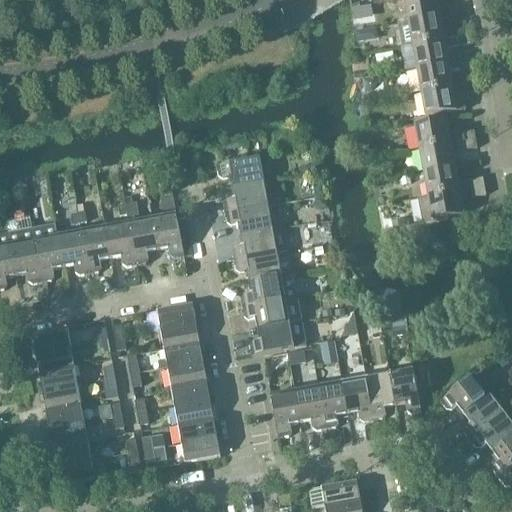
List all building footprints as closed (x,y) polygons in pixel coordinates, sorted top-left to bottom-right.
[(435,0),(409,0),(405,1),(409,24),(439,19),(435,0)] [(468,29),(467,26),(465,25),(448,28),(446,31),(442,32),(439,19),(409,24),(397,27),(397,28),(393,29),(397,50),(401,49),(401,50),(413,48),(444,42),(456,40),(469,38),(468,29)] [(469,38),(456,40),(458,49),(471,46),(469,38)] [(456,40),(444,42),(413,48),(418,72),(448,66),(445,51),(458,49),(456,40)] [(418,72),(422,95),(453,90),(448,66),(418,72)] [(464,79),(465,87),(478,85),(476,77),(464,79)] [(465,87),(467,96),(479,94),(478,85),(465,87)] [(426,119),(457,114),(466,112),(463,100),(467,99),(467,96),(465,87),(453,90),(422,95),(426,119)] [(416,128),(420,152),(451,147),(447,123),(416,128)] [(462,136),(463,144),(476,142),(474,133),(462,136)] [(476,142),(463,144),(465,153),(477,150),(476,142)] [(420,152),(424,176),(455,170),(451,147),(420,152)] [(230,181),(232,191),(264,185),(260,161),(228,167),(217,169),(219,179),(223,182),(230,181)] [(424,176),(429,199),(459,194),(455,170),(424,176)] [(470,183),(472,191),(485,189),(483,181),(470,183)] [(224,207),(225,217),(269,209),(264,185),(232,191),(234,201),(227,203),(224,207)] [(485,189),(472,191),(474,200),(486,198),(485,189)] [(429,199),(419,201),(423,225),(464,218),(459,194),(429,199)] [(165,219),(153,221),(158,253),(169,252),(170,259),(174,262),(184,260),(182,249),(181,242),(178,224),(173,199),(161,201),(165,219)] [(127,218),(129,226),(137,269),(146,267),(149,263),(148,255),(158,253),(153,221),(141,224),(137,205),(125,207),(127,218)] [(125,207),(119,209),(121,219),(127,218),(125,207)] [(239,228),(241,238),(273,233),(269,209),(225,217),(227,226),(232,229),(239,228)] [(80,226),(87,225),(85,215),(78,216),(80,226)] [(78,216),(72,217),(73,228),(80,226),(78,216)] [(178,224),(181,242),(189,241),(186,223),(178,224)] [(105,230),(111,262),(121,260),(123,268),(127,271),(137,269),(129,226),(105,230)] [(56,227),(32,231),(42,286),(52,284),(55,280),(53,272),(64,271),(58,239),(56,227)] [(105,230),(82,234),(89,278),(99,276),(102,271),(101,264),(111,262),(105,230)] [(232,255),(234,264),(277,256),(289,254),(285,230),(273,233),(241,238),(243,249),(235,250),(232,255)] [(32,231),(8,235),(16,279),(27,277),(28,285),(33,288),(42,286),(32,231)] [(82,234),(58,239),(64,271),(74,269),(75,276),(80,279),(89,278),(82,234)] [(16,279),(8,235),(0,236),(0,293),(4,293),(8,289),(6,281),(16,279)] [(182,249),(184,260),(193,258),(189,241),(181,242),(182,249)] [(282,280),(277,256),(234,264),(236,274),(240,277),(248,275),(250,286),(282,280)] [(241,302),(243,311),(298,301),(293,278),(282,280),(250,286),(252,296),(244,297),(241,302)] [(256,323),(258,333),(302,325),(298,301),(243,311),(244,321),(249,324),(256,323)] [(157,314),(161,333),(197,327),(193,307),(157,314)] [(405,337),(403,317),(391,318),(393,339),(405,337)] [(302,325),(258,333),(260,343),(253,345),(250,349),(251,359),(307,349),(302,325)] [(113,329),(116,342),(124,340),(122,327),(113,329)] [(161,333),(164,352),(200,346),(197,327),(161,333)] [(32,337),(36,356),(71,350),(68,330),(32,337)] [(97,332),(100,345),(109,343),(106,330),(97,332)] [(124,340),(116,342),(118,354),(127,352),(124,340)] [(109,343),(100,345),(102,357),(111,355),(109,343)] [(164,352),(168,371),(203,365),(200,346),(164,352)] [(36,356),(39,375),(75,368),(71,350),(36,356)] [(129,365),(131,378),(140,376),(138,364),(129,365)] [(168,371),(171,390),(207,384),(203,365),(168,371)] [(75,368),(39,375),(42,394),(78,387),(75,368)] [(104,370),(107,382),(115,381),(113,368),(104,370)] [(413,372),(389,376),(395,408),(405,406),(407,414),(411,417),(421,415),(413,372)] [(140,376),(131,378),(134,390),(142,389),(140,376)] [(389,376),(366,381),(374,424),(383,422),(386,418),(385,410),(395,408),(389,376)] [(464,417),(490,398),(475,378),(440,405),(447,413),(452,414),(458,409),(464,417)] [(115,381),(107,382),(109,395),(118,393),(115,381)] [(342,385),(348,417),(358,415),(360,423),(364,426),(374,424),(366,381),(342,385)] [(210,402),(207,384),(171,390),(175,409),(210,402)] [(342,385),(318,389),(326,433),(336,431),(339,426),(338,419),(348,417),(342,385)] [(78,387),(42,394),(46,413),(82,406),(78,387)] [(318,389),(295,394),(301,426),(311,424),(312,431),(317,434),(326,433),(318,389)] [(301,426),(295,394),(271,398),(279,441),(289,439),(292,435),(290,428),(301,426)] [(470,443),(505,417),(490,398),(464,417),(471,426),(465,430),(464,436),(470,443)] [(136,403),(138,416),(147,414),(145,402),(136,403)] [(175,409),(178,428),(214,421),(210,402),(175,409)] [(85,425),(82,406),(46,413),(49,432),(85,425)] [(111,408),(113,420),(122,419),(120,406),(111,408)] [(147,414),(138,416),(140,428),(149,426),(147,414)] [(493,455),(511,441),(511,426),(505,417),(470,443),(475,451),(481,452),(487,447),(493,455)] [(122,419),(113,420),(116,433),(125,431),(122,419)] [(214,421),(178,428),(182,447),(217,440),(214,421)] [(88,444),(85,425),(49,432),(53,451),(88,444)] [(143,441),(145,453),(154,452),(151,439),(143,441)] [(217,440),(182,447),(185,466),(221,460),(217,440)] [(493,474),(499,482),(511,471),(511,441),(493,455),(500,464),(494,468),(493,474)] [(127,444),(129,456),(138,455),(136,442),(127,444)] [(53,451),(56,470),(92,463),(88,444),(53,451)] [(154,452),(145,453),(147,466),(156,464),(154,452)] [(138,455),(129,456),(131,469),(140,467),(138,455)] [(92,463),(56,470),(60,489),(95,483),(92,463)] [(511,488),(511,471),(499,482),(505,489),(510,490),(511,488)] [(320,491),(324,510),(361,503),(357,484),(320,491)] [(276,499),(277,508),(290,505),(289,497),(276,499)] [(324,510),(323,511),(362,511),(361,503),(324,510)]
